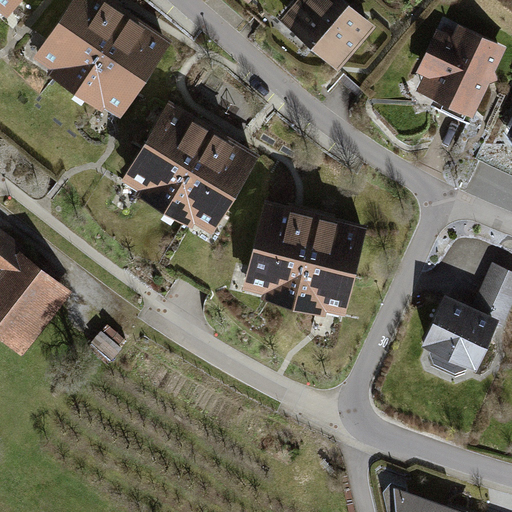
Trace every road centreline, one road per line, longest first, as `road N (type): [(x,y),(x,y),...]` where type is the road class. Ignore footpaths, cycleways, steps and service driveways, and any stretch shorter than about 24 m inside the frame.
road 1 (residential): [(441,201),(274,79),(186,0)]
road 2 (residential): [(343,417),(441,201)]
road 3 (residential): [(343,417),(148,312)]
road 4 (residential): [(511,475),(343,417)]
